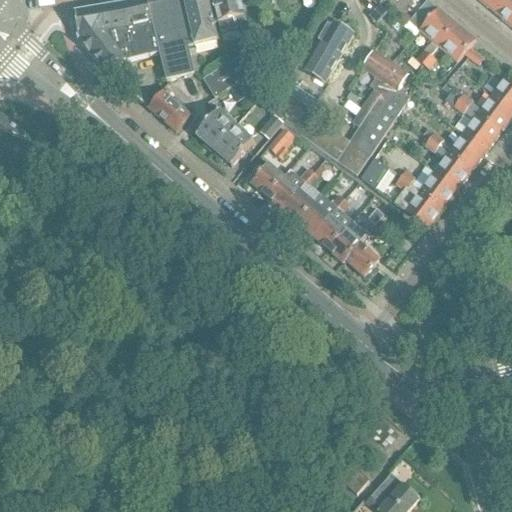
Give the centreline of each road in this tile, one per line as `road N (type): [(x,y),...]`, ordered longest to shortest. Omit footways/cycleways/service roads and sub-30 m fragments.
road 1 (tertiary): [(361,346),(0,38)]
road 2 (residential): [(511,155),(361,346)]
road 3 (residential): [(493,511),(458,380)]
